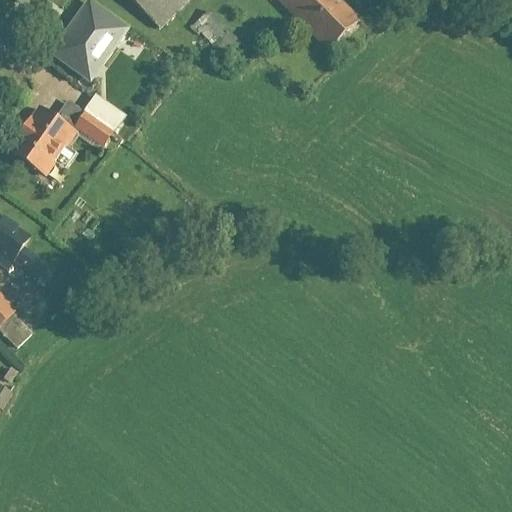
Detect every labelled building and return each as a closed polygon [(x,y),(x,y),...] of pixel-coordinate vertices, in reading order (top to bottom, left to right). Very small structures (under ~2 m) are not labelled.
[(122,0),(156,33),(188,0),(122,0)] [(361,20),(340,0),(265,0),(325,58),(361,20)] [(89,83),(124,33),(86,7),(51,57),(89,83)] [(210,14),(191,34),(223,66),(243,46),(210,14)] [(41,113),(12,156),(46,179),(76,136),(41,113)] [(117,135),(90,118),(79,135),(106,152),(117,135)] [(0,271),(8,277),(14,268),(38,283),(49,265),(26,249),(31,241),(0,219),(0,271)] [(0,302),(0,341),(19,321),(0,302)]
